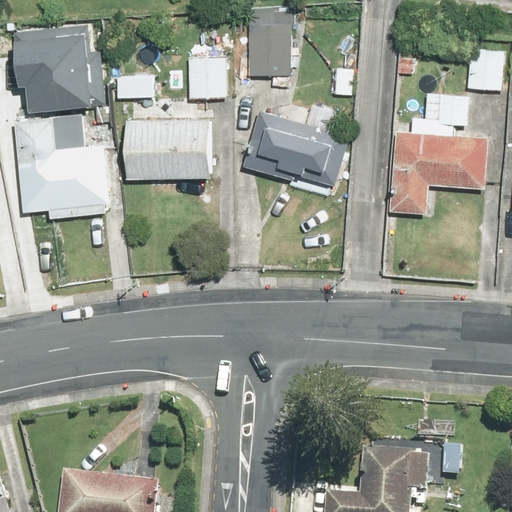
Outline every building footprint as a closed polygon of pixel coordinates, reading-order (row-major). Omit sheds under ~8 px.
[(301,18),(256,17),(255,74),(300,75),(301,18)] [(36,79),(38,105),(109,98),(104,44),(95,45),(93,21),(21,28),(25,80),(36,79)] [(511,45),(475,43),(474,82),(511,84),(511,62),(511,45)] [(196,48),(196,94),(236,95),(236,48),(196,48)] [(120,76),(120,96),(161,96),(162,77),(120,76)] [(400,124),(396,204),(446,207),(447,180),(493,182),(498,88),(438,85),(437,108),(418,107),(417,125),(400,124)] [(274,100),(252,160),(343,194),(365,134),(274,100)] [(87,109),(26,115),(35,204),(123,196),(117,134),(89,137),(87,109)] [(226,113),(133,112),(132,172),(225,173),(226,113)] [(323,495),(321,511),(410,511),(411,498),(428,499),(430,456),(358,452),(355,496),(323,495)] [(163,511),(167,472),(72,465),(68,511),(163,511)] [(21,511),(9,472),(0,475),(0,511),(21,511)]
